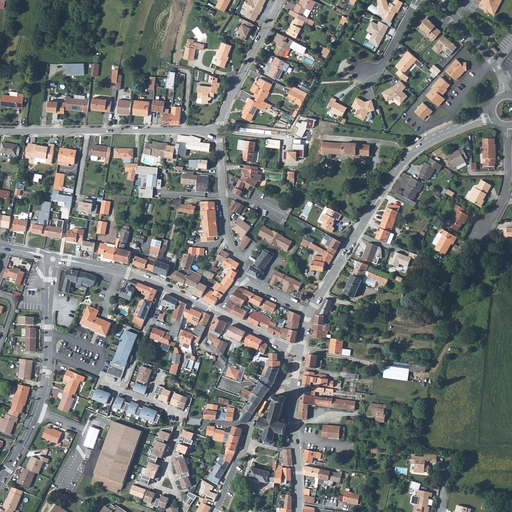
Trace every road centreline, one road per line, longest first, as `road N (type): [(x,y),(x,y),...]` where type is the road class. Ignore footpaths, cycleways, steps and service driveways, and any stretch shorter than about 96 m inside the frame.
road 1 (residential): [(49,354),(178,417),(167,463),(184,511)]
road 2 (residential): [(219,133),(0,130)]
road 3 (tertiary): [(412,154),(310,310)]
road 4 (residential): [(294,383),(276,386),(250,425),(214,511)]
road 5 (residential): [(280,0),(219,133)]
road 6 (residential): [(219,133),(224,221),(242,276)]
road 7 (residential): [(49,354),(37,411),(0,478)]
road 8 (secondary): [(294,383),(298,511)]
